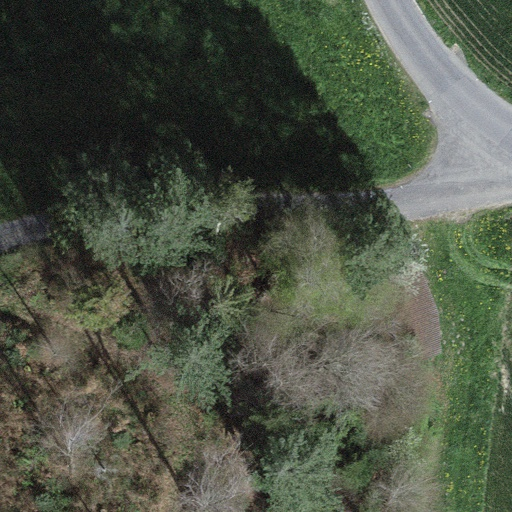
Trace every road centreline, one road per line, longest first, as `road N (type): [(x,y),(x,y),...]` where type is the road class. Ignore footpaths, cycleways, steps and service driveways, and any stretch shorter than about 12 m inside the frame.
road 1 (unclassified): [(0,239),(100,220),(333,216),(430,197),(481,174),(510,139)]
road 2 (unclassified): [(390,0),(431,71),(510,139)]
